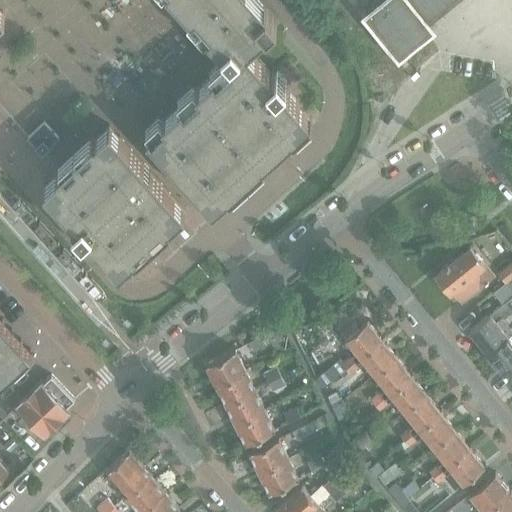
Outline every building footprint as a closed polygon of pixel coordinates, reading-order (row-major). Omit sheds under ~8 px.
[(0,0),(0,18),(5,14),(0,8),(0,0),(175,0),(229,59),(146,133),(212,206),(227,192),(229,193),(231,191),(230,190),(261,162),(263,163),(265,161),(264,159),(292,134),(293,136),(295,134),(294,132),(309,119),(310,120),(312,118),(285,89),(287,87),(284,84),(286,82),(277,72),(275,73),(272,70),(270,72),(247,47),(277,20),(258,0),(0,0)] [(348,7),(347,9),(360,22),(368,32),(390,59),(395,70),(402,85),(404,89),(429,77),(431,82),(437,79),(448,74),(511,43),(511,0),(480,0),(422,28),(410,34),(406,25),(431,0),(355,0),(355,1),(351,5),(348,7)] [(58,138),(44,122),(28,137),(42,153),(58,138)] [(185,209),(119,136),(53,196),(68,212),(69,214),(73,218),(71,220),(74,223),(72,225),(82,235),(84,234),(86,237),(88,235),(118,268),(134,255),(135,256),(137,254),(136,253),(167,224),(169,226),(171,224),(170,222),(185,209)] [(473,223),(458,227),(460,235),(475,232),(473,223)] [(470,246),(434,275),(449,294),(453,291),(462,302),(479,289),(494,276),(470,246)] [(511,261),(498,273),(505,283),(511,277),(511,261)] [(490,314),(470,330),(487,352),(511,331),(511,328),(504,318),(511,311),(511,277),(505,283),(493,292),(503,304),(490,314)] [(0,380),(32,352),(5,322),(0,315),(0,380)] [(340,358),(316,377),(322,387),(345,368),(350,374),(365,362),(386,388),(371,400),(379,410),(394,398),(415,424),(400,436),(404,440),(400,443),(404,449),(408,445),(408,446),(423,434),(444,460),(429,471),(438,482),(439,480),(450,494),(484,465),(367,320),(358,327),(354,321),(340,332),(356,351),(343,362),(340,358)] [(511,331),(487,352),(504,372),(511,366),(511,331)] [(261,335),(249,342),(253,350),(266,344),(261,335)] [(236,348),(206,363),(216,383),(246,369),(236,348)] [(277,366),(264,372),(269,382),(281,376),(277,366)] [(255,388),(246,369),(216,383),(226,403),(255,388)] [(36,384),(33,387),(61,416),(64,414),(63,413),(69,408),(66,406),(74,399),(63,387),(51,374),(44,382),(41,379),(36,384)] [(269,382),(273,390),(285,384),(281,376),(269,382)] [(50,426),(61,416),(33,387),(22,397),(23,397),(6,413),(7,414),(9,412),(17,420),(26,412),(45,431),(50,426)] [(226,403),(235,423),(265,408),(255,388),(226,403)] [(340,404),(336,393),(328,397),(332,407),(340,404)] [(346,416),(340,404),(332,407),(338,420),(346,416)] [(296,406),(284,412),(288,422),(301,416),(296,406)] [(235,423),(245,443),(275,429),(265,408),(235,423)] [(306,423),(293,430),(297,440),(328,424),(324,416),(306,424),(306,423)] [(289,457),(279,437),(249,451),(259,472),(289,457)] [(12,438),(4,444),(10,451),(18,444),(12,438)] [(125,487),(122,490),(146,469),(129,449),(109,467),(125,487)] [(320,455),(307,461),(312,471),(325,465),(320,455)] [(289,457),(259,472),(269,492),(299,478),(289,457)] [(378,461),(369,469),(376,478),(379,476),(386,470),(378,461)] [(394,463),(386,470),(379,476),(384,482),(399,469),(394,463)] [(122,490),(138,509),(163,488),(146,469),(122,490)] [(510,491),(495,472),(470,493),(485,511),(510,491)] [(310,494),(302,484),(276,507),(281,511),(307,511),(318,503),(329,493),(339,484),(333,477),(323,486),(322,484),(310,494)] [(351,487),(345,480),(340,485),(339,484),(329,493),(336,501),(346,492),(345,491),(351,487)] [(394,484),(387,490),(403,509),(410,503),(394,484)] [(138,509),(140,511),(175,511),(180,508),(163,488),(138,509)] [(485,511),(511,511),(511,493),(510,491),(485,511)] [(97,507),(101,511),(119,511),(107,498),(97,507)] [(325,511),(318,503),(307,511),(325,511)]
